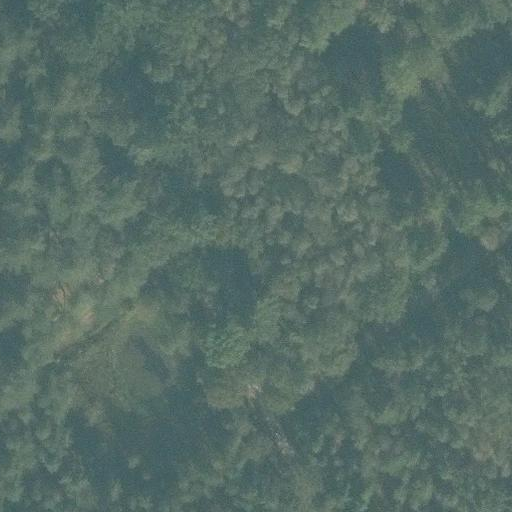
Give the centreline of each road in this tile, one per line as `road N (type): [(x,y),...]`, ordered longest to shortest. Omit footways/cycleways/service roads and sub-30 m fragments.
road 1 (unclassified): [(318,511),(59,0)]
road 2 (track): [(183,244),(0,397)]
